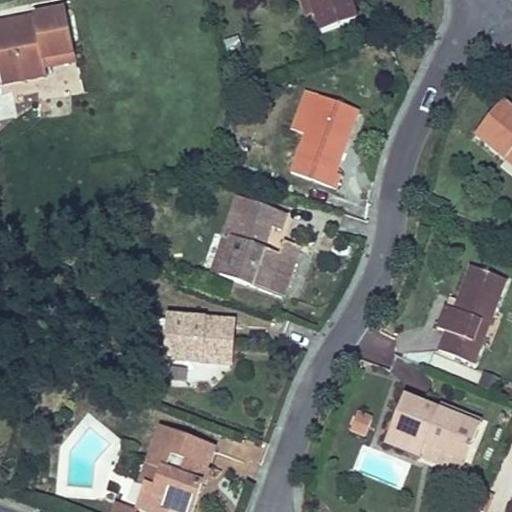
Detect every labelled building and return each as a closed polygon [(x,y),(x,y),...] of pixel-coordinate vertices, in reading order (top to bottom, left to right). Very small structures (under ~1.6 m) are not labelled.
[(301,0),(302,1),(305,0),(310,0),(316,15),(322,33),(357,21),(350,0),(301,0)] [(308,17),(316,15),(310,0),(305,0),(302,1),(308,17)] [(66,11),(34,17),(35,21),(12,26),(11,21),(0,23),(0,83),(2,83),(3,85),(47,76),(45,67),(44,60),(75,54),(66,11)] [(34,17),(11,21),(12,26),(35,21),(34,17)] [(76,61),(75,54),(44,60),(45,67),(76,61)] [(293,130),(305,135),(319,98),(306,93),(293,130)] [(358,112),(319,98),(305,135),(291,174),(336,191),(341,176),(335,174),(358,112)] [(477,134),(507,159),(511,152),(511,109),(503,102),(477,134)] [(238,199),(224,237),(234,240),(221,277),(283,299),(301,248),(284,242),(280,255),(264,249),(271,228),(281,232),(287,216),(238,199)] [(332,251),(335,238),(323,234),(319,247),(332,251)] [(211,274),(221,277),(234,240),(224,237),(211,274)] [(471,268),(458,301),(454,311),(446,307),(438,329),(446,332),(439,351),(474,365),(482,345),(474,342),(481,323),(489,326),(507,282),(471,268)] [(450,298),(446,307),(454,311),(458,301),(450,298)] [(220,342),(232,343),(233,324),(170,319),(170,322),(169,339),(167,360),(218,363),(220,342)] [(156,338),(169,339),(170,322),(157,321),(156,338)] [(482,345),(489,326),(481,323),(474,342),(482,345)] [(230,364),(232,343),(220,342),(218,363),(230,364)] [(386,442),(422,457),(427,445),(467,461),(482,423),(433,404),(431,408),(404,398),(386,442)] [(349,433),(364,438),(371,417),(357,412),(349,433)] [(203,468),(210,470),(218,449),(160,427),(138,485),(145,488),(136,511),(139,511),(193,511),(205,482),(199,480),(203,468)] [(462,473),(467,461),(427,445),(422,457),(462,473)] [(211,471),(210,470),(203,468),(199,480),(205,482),(207,483),(211,471)]
